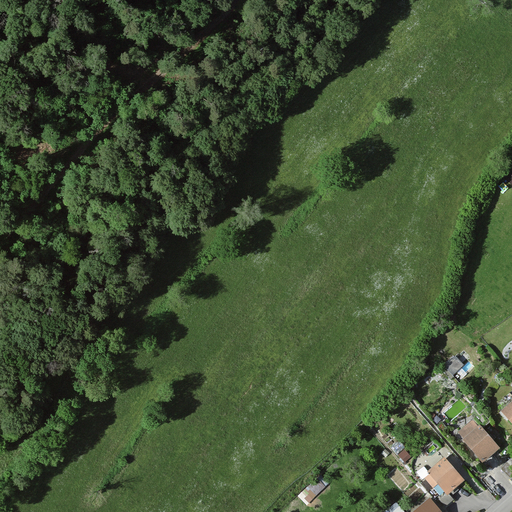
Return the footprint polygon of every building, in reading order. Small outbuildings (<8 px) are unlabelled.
[(448,356),(445,373),(467,377),(469,360),(448,356)] [(511,399),(498,412),(511,428),(511,399)] [(495,446),(472,419),(456,433),(479,460),(495,446)] [(511,475),(511,455),(499,467),(509,479),(511,475)] [(461,480),(441,457),(424,471),(444,494),(461,480)] [(301,494),(310,502),(327,483),(318,475),(301,494)] [(437,511),(429,501),(416,511),(437,511)]
